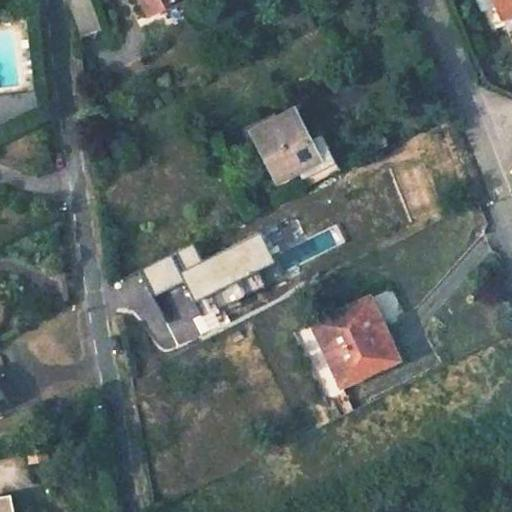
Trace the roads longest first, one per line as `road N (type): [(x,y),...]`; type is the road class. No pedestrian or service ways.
road 1 (residential): [(56,0),(65,106),(131,511)]
road 2 (residential): [(425,0),(511,224)]
